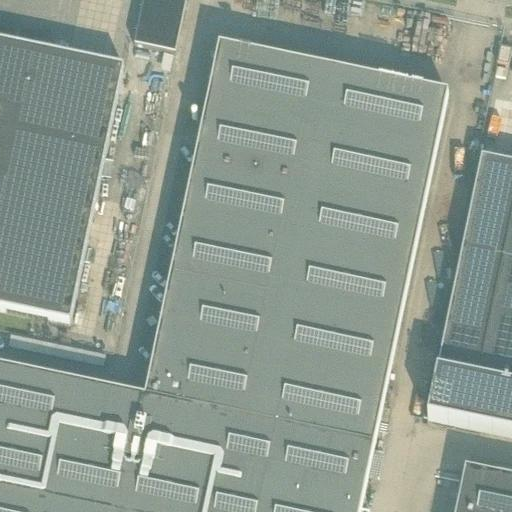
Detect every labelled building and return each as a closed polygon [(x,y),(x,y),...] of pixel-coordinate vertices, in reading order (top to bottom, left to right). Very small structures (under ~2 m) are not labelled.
[(0,312),(70,327),(123,71),(0,45),(0,312)] [(496,65),(508,67),(511,51),(499,49),(496,65)] [(0,511),(361,511),(448,99),(219,50),(144,402),(0,372),(0,511)] [(481,162),(427,421),(494,435),(511,439),(511,168),(485,162),(481,162)] [(511,511),(511,483),(465,474),(456,511),(511,511)]
